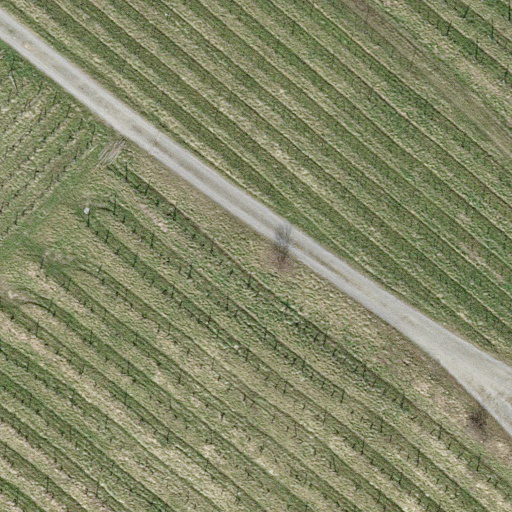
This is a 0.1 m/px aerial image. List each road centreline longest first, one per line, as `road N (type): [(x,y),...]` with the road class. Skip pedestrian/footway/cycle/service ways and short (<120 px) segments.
road 1 (track): [(429,335),(0,21)]
road 2 (track): [(511,149),(338,0)]
